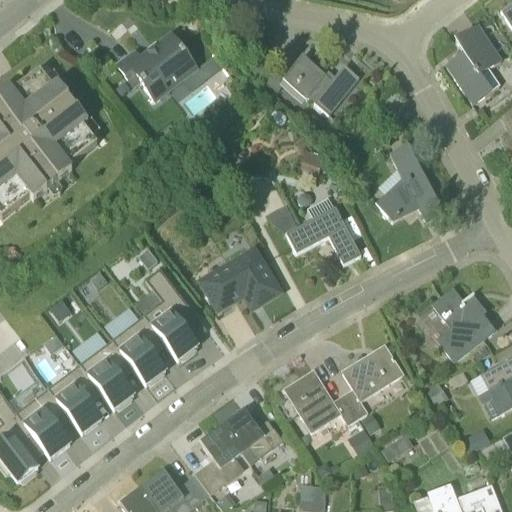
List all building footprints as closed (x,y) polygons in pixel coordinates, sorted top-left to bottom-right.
[(511,8),(502,16),(511,31),(511,8)] [(479,31),(455,48),(463,60),(447,71),(473,109),(501,90),(491,76),(489,73),(502,64),(479,31)] [(134,58),(118,71),(133,91),(140,86),(155,105),(169,95),(165,90),(193,69),(171,41),(140,65),(134,58)] [(262,84),(282,62),(268,50),(249,72),(262,84)] [(332,85),(302,60),(282,84),(305,103),(306,102),(327,120),(359,82),(344,70),(332,85)] [(53,92),(40,74),(11,97),(7,92),(6,93),(0,97),(0,220),(1,223),(29,201),(33,205),(72,174),(69,169),(97,147),(84,130),(88,127),(58,88),(53,92)] [(127,94),(122,87),(115,93),(120,100),(127,94)] [(511,112),(500,121),(506,131),(511,142),(502,148),(511,167),(511,112)] [(323,129),(312,119),(304,128),(315,138),(323,129)] [(303,139),(293,146),(299,155),(309,148),(303,139)] [(347,145),(337,154),(342,161),(353,152),(347,145)] [(442,214),(407,150),(390,159),(402,183),(376,207),(392,226),(415,205),(427,227),(442,214)] [(312,179),(328,175),(324,161),(308,166),(312,179)] [(212,196),(215,210),(229,207),(226,193),(212,196)] [(359,258),(332,208),(329,202),(307,213),(314,226),(285,241),(296,261),(328,244),(341,267),(343,271),(361,262),(359,258)] [(278,234),(296,223),(287,209),(269,220),(278,234)] [(149,253),(140,260),(150,273),(159,266),(149,253)] [(280,297),(254,255),(200,289),(218,318),(254,296),(262,309),(280,297)] [(162,307),(143,321),(159,343),(177,366),(181,364),(182,366),(195,356),(193,354),(197,351),(181,330),(194,320),(160,274),(145,285),(162,307)] [(101,275),(91,283),(99,293),(109,285),(101,275)] [(463,307),(453,294),(432,310),(458,342),(443,354),(454,367),(493,335),(468,303),(463,307)] [(143,321),(111,346),(127,367),(145,391),(149,388),(150,390),(163,380),(162,378),(165,376),(147,352),(159,343),(143,321)] [(53,363),(66,352),(59,343),(46,354),(53,363)] [(111,346),(79,370),(95,392),(113,415),(117,413),(118,415),(131,405),(130,403),(133,400),(115,377),(127,367),(111,346)] [(490,357),(484,349),(472,358),(476,364),(490,357)] [(342,400),(357,424),(367,417),(360,406),(402,379),(384,350),(369,360),(371,363),(364,367),(362,364),(342,377),(352,394),(342,400)] [(492,427),(511,415),(511,363),(479,382),(491,403),(481,409),(492,427)] [(79,370),(47,395),(63,416),(81,440),(101,425),(83,401),(95,392),(79,370)] [(357,424),(342,400),(332,407),(313,377),(284,395),(311,437),(340,418),(347,430),(357,424)] [(434,406),(445,401),(438,389),(428,395),(434,406)] [(47,395),(16,418),(32,438),(31,439),(50,464),(69,449),(51,425),(63,416),(47,395)] [(0,426),(2,429),(0,430),(0,472),(6,480),(10,477),(18,488),(20,486),(22,488),(35,478),(34,476),(38,473),(18,448),(31,439),(32,438),(16,418),(0,396),(0,426)] [(223,433),(242,457),(250,451),(258,462),(282,444),(267,424),(257,432),(245,416),(223,433)] [(370,437),(379,431),(370,418),(361,424),(370,437)] [(234,464),(242,457),(223,433),(201,450),(213,465),(195,479),(210,499),(218,494),(242,475),(234,464)] [(374,449),(363,433),(347,443),(358,460),(374,449)] [(511,436),(502,442),(510,457),(511,456),(511,436)] [(477,455),(478,454),(470,440),(469,441),(462,445),(469,459),(477,455)] [(381,456),(389,467),(398,462),(390,450),(381,456)] [(363,466),(352,471),(357,482),(368,477),(363,466)] [(327,467),(317,472),(322,482),(339,473),(337,467),(329,471),(327,467)] [(210,499),(195,479),(176,493),(164,477),(143,494),(156,511),(192,511),(202,505),(210,499)] [(311,511),(312,490),(300,489),(299,511),(311,511)] [(380,511),(392,511),(391,489),(378,491),(380,511)] [(312,490),(311,511),(324,511),(325,490),(312,490)] [(498,511),(491,493),(492,492),(491,491),(455,505),(453,502),(433,509),(433,511),(498,511)] [(156,511),(143,494),(121,511),(156,511)]
